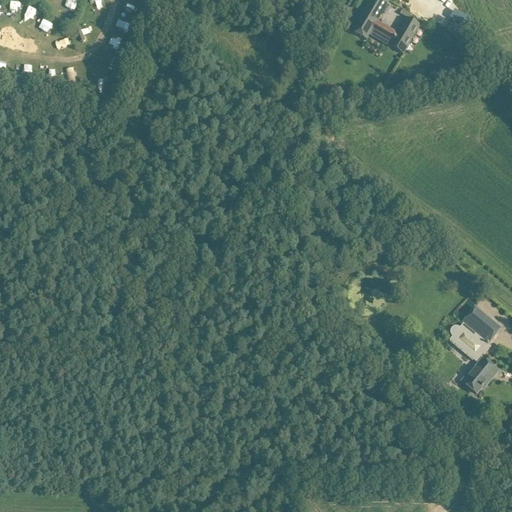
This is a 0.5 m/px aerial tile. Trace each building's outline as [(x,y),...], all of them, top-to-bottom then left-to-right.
[(389,2),(386,0),(370,0),(360,18),(361,19),(353,33),(366,41),(372,31),(390,41),(387,46),(403,55),(420,26),(407,19),(403,25),(405,26),(398,39),(396,38),(398,35),(377,22),(389,2)] [(9,2),(7,11),(16,13),(18,3),(9,2)] [(28,25),(32,8),(25,7),(21,23),(28,25)] [(450,19),(444,30),(455,36),(461,25),(450,19)] [(118,50),(122,41),(113,37),(109,45),(118,50)] [(80,50),(90,48),(87,38),(78,41),(80,50)] [(110,79),(114,64),(104,61),(99,78),(92,76),(89,88),(106,93),(110,79)] [(398,254),(401,237),(392,235),(390,253),(398,254)] [(499,331),(492,324),(474,310),(462,324),(463,325),(460,328),(458,327),(456,327),(454,327),(451,329),(450,333),(451,336),(452,337),(449,341),(478,365),(463,384),(476,395),(486,383),(487,384),(498,372),(481,359),(490,347),(488,345),(499,331)]
